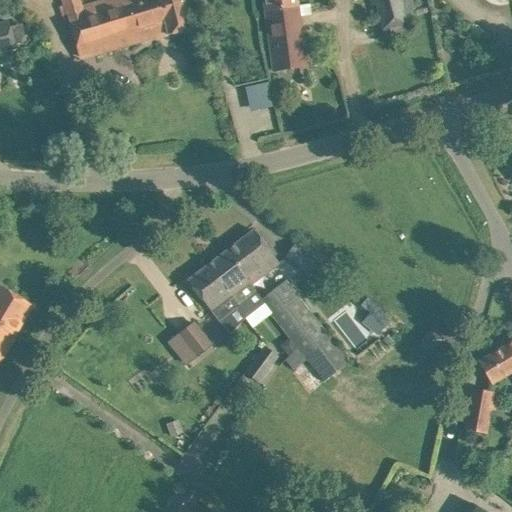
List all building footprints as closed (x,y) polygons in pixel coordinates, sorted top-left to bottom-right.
[(63,6),(59,8),(64,24),(68,23),(73,37),(78,57),(155,34),(157,39),(191,29),(182,0),(119,0),(83,11),(82,7),(81,4),(77,2),(63,6)] [(263,0),(266,22),(271,51),(273,71),(306,66),(304,56),(303,46),(299,18),(296,0),(263,0)] [(412,36),(409,23),(418,22),(413,0),(371,0),(372,6),(376,5),(381,29),(384,42),(412,36)] [(0,52),(14,49),(9,24),(8,20),(0,22),(0,52)] [(208,266),(187,282),(194,290),(200,297),(210,312),(211,311),(219,320),(231,332),(245,317),(263,303),(260,300),(254,292),(248,285),(259,276),(267,270),(278,262),(273,256),(266,247),(254,231),(226,252),(208,266)] [(306,274),(317,260),(296,242),(285,256),(306,274)] [(320,379),(345,361),(286,281),(260,300),(263,303),(289,338),(297,349),(306,360),(320,379)] [(0,361),(6,353),(16,336),(15,335),(32,306),(0,286),(0,361)] [(196,358),(211,346),(192,322),(177,334),(196,358)] [(422,341),(433,351),(442,339),(432,330),(422,341)] [(289,338),(279,346),(288,357),(297,349),(289,338)] [(511,342),(479,363),(492,383),(511,370),(511,342)] [(277,357),(263,346),(244,373),(258,383),(277,357)] [(288,357),(284,360),(292,371),(306,360),(297,349),(288,357)] [(497,394),(490,393),(475,390),(468,429),(490,433),(494,410),(498,411),(499,402),(496,401),(497,394)] [(484,511),(471,503),(464,511),(484,511)]
